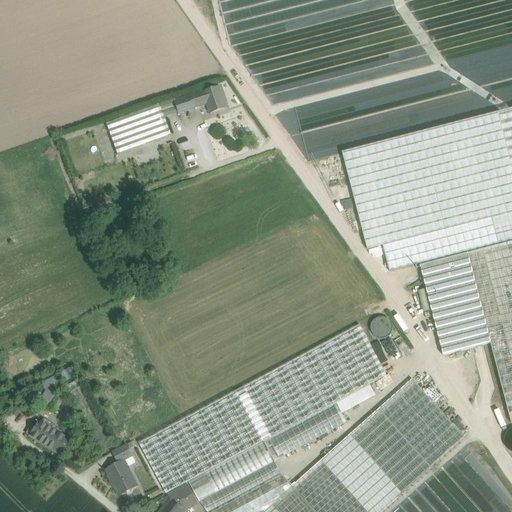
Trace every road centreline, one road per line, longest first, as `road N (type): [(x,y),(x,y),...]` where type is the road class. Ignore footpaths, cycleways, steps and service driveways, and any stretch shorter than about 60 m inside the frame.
road 1 (unclassified): [(184,0),(511,475)]
road 2 (unclassified): [(122,511),(10,427)]
road 3 (track): [(386,511),(479,428)]
